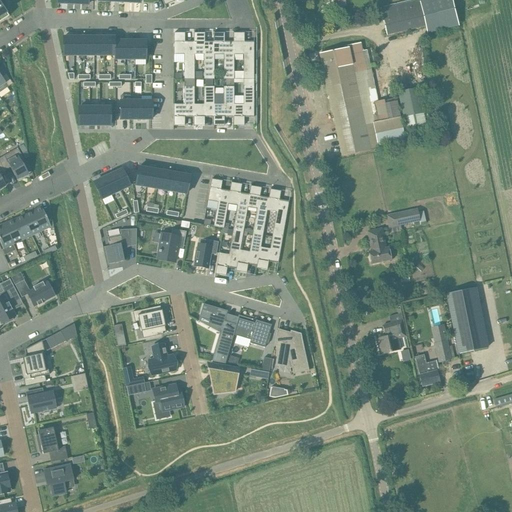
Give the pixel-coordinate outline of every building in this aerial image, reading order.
[(418,0),(417,0),(380,9),(386,35),(425,26),(420,3),(418,0)] [(0,21),(8,16),(5,11),(0,2),(0,21)] [(184,55),(184,79),(194,79),(194,54),(194,41),(184,41),(184,33),(174,33),(174,55),(184,55)] [(194,33),(194,79),(194,54),(203,55),(203,79),(214,79),(214,33),(213,33),(213,41),(204,41),(204,33),(194,33)] [(214,33),(214,79),(214,55),(223,55),(223,79),(233,79),(233,33),(233,41),(224,41),(224,33),(214,33)] [(233,33),(233,79),(234,79),(234,55),(243,55),(243,79),(254,79),(254,41),(253,41),(253,42),(244,41),(244,33),(233,33)] [(63,37),(63,55),(74,55),(74,37),(63,37)] [(74,37),(74,55),(84,55),(84,37),(74,37)] [(84,37),(84,55),(94,55),(94,37),(84,37)] [(94,37),(94,55),(104,55),(104,37),(94,37)] [(104,37),(104,55),(114,55),(114,48),(115,48),(115,41),(115,37),(104,37)] [(114,48),(114,55),(114,59),(125,59),(125,41),(115,41),(115,48),(114,48)] [(125,41),(125,59),(135,59),(135,41),(125,41)] [(135,41),(135,59),(146,59),(146,41),(135,41)] [(361,51),(359,43),(347,45),(347,47),(333,50),(323,53),(345,155),(405,143),(397,101),(385,103),(388,120),(373,123),(357,52),(361,51)] [(0,91),(8,87),(13,84),(2,68),(0,69),(0,91)] [(233,87),(233,126),(244,126),(244,117),(252,117),(253,117),(254,86),(254,79),(243,79),(243,87),(243,104),(234,104),(234,87),(233,87)] [(173,126),(174,126),(184,126),(184,117),(194,117),(194,104),(194,86),(184,86),(184,104),(173,104),(173,126)] [(203,87),(203,104),(194,104),(194,117),(194,126),(204,126),(204,117),(214,117),(214,104),(214,87),(203,87)] [(214,87),(214,126),(224,126),(224,117),(233,117),(233,126),(233,87),(223,87),(223,94),(214,94),(214,87)] [(426,127),(418,87),(397,92),(405,131),(426,127)] [(120,101),(120,119),(131,119),(131,101),(120,101)] [(131,101),(131,119),(141,119),(141,101),(131,101)] [(141,101),(141,119),(151,119),(151,101),(141,101)] [(78,107),(78,125),(89,125),(89,107),(78,107)] [(89,107),(89,125),(99,125),(99,107),(89,107)] [(99,107),(99,125),(103,125),(110,125),(110,107),(99,107)] [(0,163),(4,171),(10,167),(17,179),(28,173),(21,161),(24,159),(17,148),(0,158),(0,163)] [(138,167),(135,185),(146,186),(149,169),(138,167)] [(122,169),(112,174),(120,190),(130,185),(122,169)] [(149,169),(146,186),(156,188),(159,171),(149,169)] [(159,171),(156,188),(166,190),(169,172),(159,171)] [(169,172),(166,190),(176,192),(179,174),(169,172)] [(103,178),(111,194),(120,190),(112,174),(103,178)] [(179,174),(176,192),(187,194),(190,176),(179,174)] [(103,178),(94,183),(101,199),(111,194),(103,178)] [(228,204),(231,183),(231,182),(229,191),(220,189),(222,181),(211,179),(208,200),(218,202),(213,227),(223,228),(228,204)] [(247,207),(251,186),(250,186),(249,194),(240,193),(241,184),(231,183),(228,204),(237,206),(233,229),(243,231),(247,207)] [(251,186),(243,231),(247,207),(257,209),(252,233),(262,235),(270,189),(268,198),(260,196),(261,188),(251,186)] [(270,189),(262,235),(263,235),(267,211),(276,212),(272,237),(282,239),(282,238),(284,227),(289,201),(288,201),(285,201),(279,200),(281,191),(270,189)] [(43,211),(41,205),(40,206),(41,209),(32,213),(41,232),(53,226),(49,208),(43,211)] [(419,221),(416,209),(397,213),(399,225),(419,221)] [(423,211),(417,212),(419,221),(419,224),(426,222),(423,211)] [(32,213),(23,217),(32,236),(41,232),(32,213)] [(23,217),(14,221),(22,240),(32,236),(23,217)] [(4,225),(13,244),(22,240),(14,221),(4,225)] [(0,241),(3,249),(13,244),(4,225),(0,227),(0,241)] [(162,234),(157,259),(174,262),(179,237),(185,239),(186,232),(172,229),(171,235),(162,234)] [(219,253),(215,274),(226,276),(226,271),(227,267),(236,269),(236,268),(240,249),(243,231),(233,229),(229,254),(219,253)] [(385,248),(381,229),(367,232),(371,251),(369,252),(371,264),(391,260),(388,248),(385,248)] [(105,247),(108,264),(124,261),(121,248),(129,247),(129,230),(120,230),(121,235),(107,237),(109,246),(105,247)] [(236,269),(235,271),(236,271),(246,273),(248,264),(252,265),(256,266),(256,268),(262,235),(252,233),(249,251),(240,249),(236,268),(236,269)] [(262,235),(256,268),(267,270),(268,262),(277,263),(278,263),(282,239),(272,237),(270,249),(261,247),(263,235),(262,235)] [(196,251),(194,259),(196,259),(195,266),(207,268),(209,253),(215,254),(217,243),(210,241),(209,246),(199,244),(198,251),(196,251)] [(418,264),(413,270),(418,274),(423,269),(418,264)] [(11,309),(14,307),(15,308),(22,304),(9,279),(0,283),(0,285),(3,291),(0,292),(0,296),(1,298),(0,297),(0,321),(1,324),(4,322),(5,324),(13,320),(12,318),(15,317),(11,309)] [(29,291),(24,280),(15,285),(21,298),(28,295),(34,307),(37,305),(38,306),(43,304),(42,303),(54,296),(47,282),(43,283),(42,282),(32,287),(33,288),(29,291)] [(239,315),(238,315),(236,324),(224,321),(227,311),(203,304),(198,321),(199,321),(220,333),(211,361),(225,364),(239,315)] [(157,311),(156,307),(133,312),(135,322),(138,321),(140,331),(141,331),(143,338),(163,334),(161,327),(165,326),(162,310),(157,311)] [(249,343),(264,348),(266,343),(268,344),(271,334),(269,333),(271,325),(256,320),(255,323),(238,318),(234,335),(250,340),(249,343)] [(407,336),(403,320),(382,326),(385,334),(388,333),(388,336),(376,339),(380,354),(401,350),(398,339),(407,336)] [(60,331),(65,342),(77,336),(74,324),(60,331)] [(276,331),(274,345),(280,346),(277,364),(292,367),(293,374),(309,371),(301,333),(290,330),(289,335),(276,331)] [(124,335),(116,337),(117,345),(125,343),(124,335)] [(485,336),(456,341),(458,353),(487,347),(485,336)] [(450,360),(446,340),(434,343),(438,362),(450,360)] [(44,354),(42,341),(24,350),(26,357),(25,357),(26,358),(23,358),(24,363),(23,363),(23,364),(20,365),(23,380),(49,375),(48,370),(45,371),(42,355),(44,354)] [(151,347),(154,359),(148,360),(151,376),(176,370),(173,355),(165,357),(164,353),(166,352),(164,344),(151,347)] [(408,349),(400,351),(403,362),(410,360),(408,349)] [(426,363),(424,354),(414,357),(419,375),(422,386),(439,382),(436,372),(439,371),(436,360),(426,363)] [(264,358),(260,370),(269,371),(271,359),(264,358)] [(226,390),(226,391),(227,391),(227,390),(233,392),(234,392),(234,391),(234,387),(235,388),(235,387),(237,372),(238,372),(239,372),(224,369),(215,367),(208,366),(208,368),(209,374),(213,390),(213,388),(219,389),(219,390),(220,390),(220,389),(226,390)] [(264,371),(251,368),(249,376),(262,378),(264,371)] [(72,384),(86,381),(84,373),(71,376),(72,384)] [(143,377),(125,381),(126,386),(144,383),(143,377)] [(144,383),(126,387),(128,396),(146,392),(144,383)] [(155,403),(160,402),(162,412),(184,407),(181,394),(177,394),(175,385),(152,390),(155,403)] [(42,389),(31,391),(32,395),(27,396),(31,414),(56,408),(52,391),(43,393),(42,389)] [(511,403),(511,394),(494,400),(496,408),(511,403)] [(39,453),(42,452),(43,454),(49,453),(51,463),(68,459),(65,446),(62,447),(59,436),(55,437),(54,432),(58,431),(58,430),(54,431),(53,427),(37,431),(38,435),(35,435),(39,453)] [(83,456),(72,458),(73,464),(84,461),(83,456)] [(43,471),(47,486),(50,485),(52,496),(66,493),(64,482),(73,480),(70,465),(43,471)] [(0,494),(10,492),(9,490),(11,489),(10,485),(8,476),(7,472),(0,473),(0,494)] [(10,498),(0,500),(0,511),(15,511),(14,504),(12,505),(10,498)]
